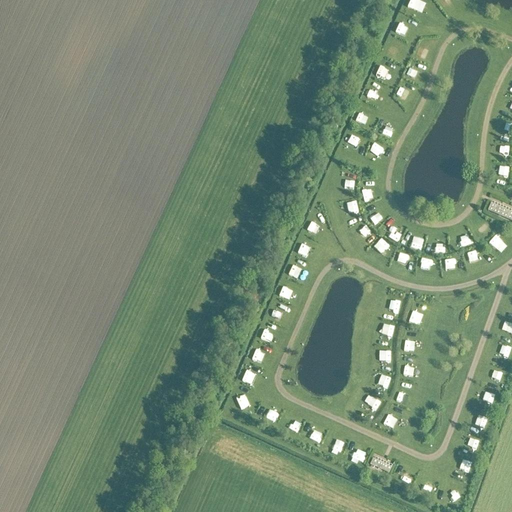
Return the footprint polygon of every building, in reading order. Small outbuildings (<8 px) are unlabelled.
[(412,0),(409,8),(422,14),(427,3),(421,0),(412,0)] [(403,87),(399,98),(408,101),(411,90),(403,87)] [(488,212),(511,222),(511,219),(511,213),(491,204),(488,212)] [(384,256),(393,247),(384,239),(376,248),(384,256)] [(471,265),(483,262),(479,251),(468,254),(471,265)] [(399,263),(407,266),(411,256),(403,252),(399,263)] [(510,359),(511,354),(511,349),(501,345),(497,354),(510,359)] [(385,378),(382,385),(390,388),(393,380),(385,378)] [(312,440),(322,444),(327,428),(317,425),(312,440)] [(355,460),(363,462),(366,453),(359,450),(355,460)] [(389,474),(392,469),(373,460),(371,466),(389,474)] [(463,461),(461,470),(472,473),(474,464),(463,461)]
